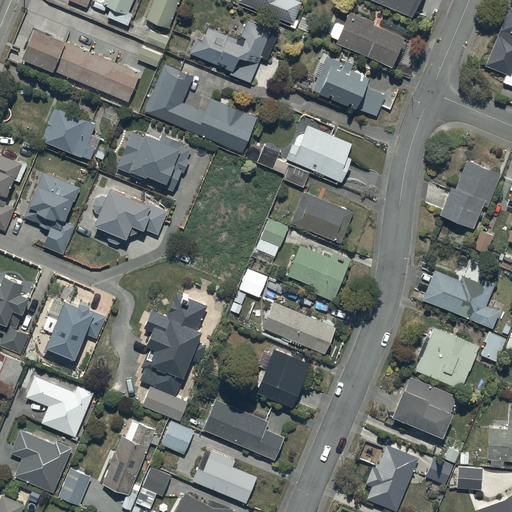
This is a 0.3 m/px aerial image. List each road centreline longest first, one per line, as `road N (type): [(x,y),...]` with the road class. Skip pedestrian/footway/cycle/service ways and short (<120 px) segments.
road 1 (residential): [(429,93),(404,176),(377,327),(302,511)]
road 2 (residential): [(189,188),(163,251),(92,278),(0,239)]
